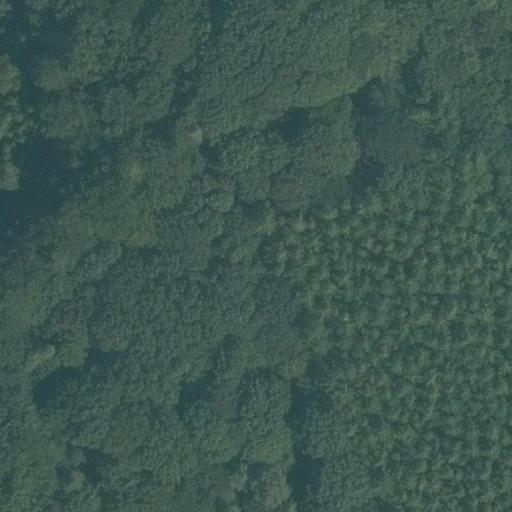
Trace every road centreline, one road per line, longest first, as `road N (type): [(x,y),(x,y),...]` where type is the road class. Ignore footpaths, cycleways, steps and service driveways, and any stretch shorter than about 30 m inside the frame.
road 1 (track): [(258,0),(0,262)]
road 2 (track): [(415,0),(511,246)]
road 3 (track): [(27,232),(40,189),(43,126),(18,0)]
